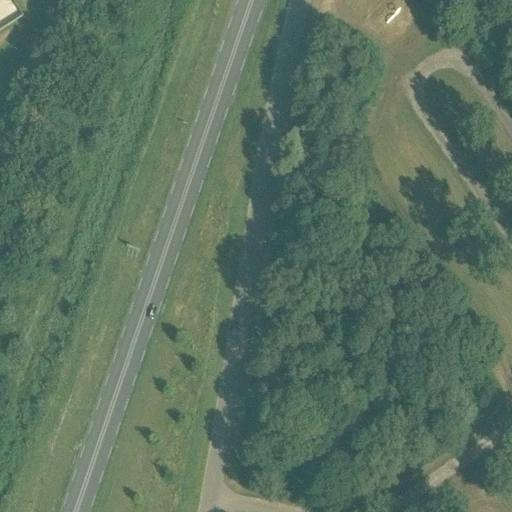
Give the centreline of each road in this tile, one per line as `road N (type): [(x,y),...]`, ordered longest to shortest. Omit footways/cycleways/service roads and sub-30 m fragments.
road 1 (primary): [(75,511),(253,0)]
road 2 (unclassified): [(207,511),(258,198),(301,0)]
